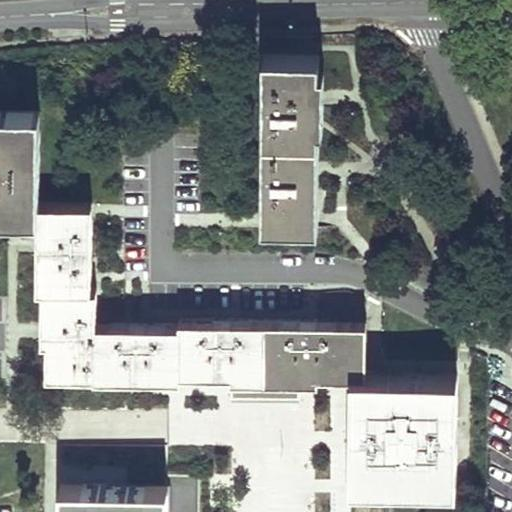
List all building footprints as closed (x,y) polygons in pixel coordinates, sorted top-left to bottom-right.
[(297,138),(354,139),(356,50),(299,49),(297,138)] [(46,98),(0,97),(0,205),(31,205),(41,205),(47,206),(47,193),(46,98)] [(354,139),(297,138),(295,227),(321,228),(352,228),(354,139)] [(41,205),(41,283),(48,283),(96,282),(98,238),(98,200),(98,195),(47,193),(47,206),(41,205)] [(50,334),(50,371),(100,372),(102,315),(103,283),(96,282),(48,283),(47,334),(50,334)] [(136,316),(102,315),(100,372),(129,374),(206,371),(205,316),(136,316)] [(293,317),(207,315),(205,316),(206,371),(249,371),(292,372),(293,317)] [(395,368),(396,319),(319,317),(293,317),(292,372),(318,373),(350,374),(395,375),(395,368)] [(457,375),(395,375),(350,374),(350,384),(350,480),(379,480),(456,480),(457,375)] [(168,511),(168,485),(140,485),(61,484),(60,511),(168,511)]
